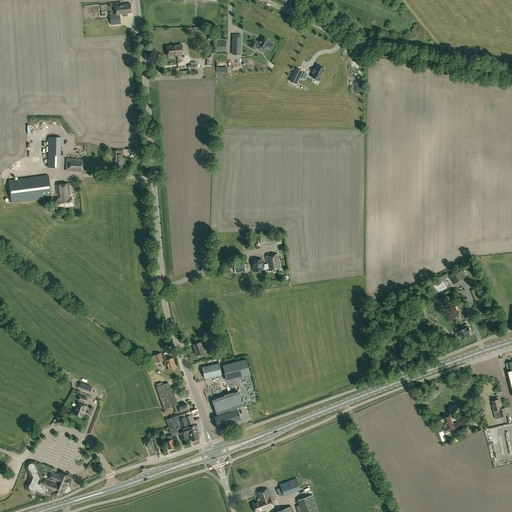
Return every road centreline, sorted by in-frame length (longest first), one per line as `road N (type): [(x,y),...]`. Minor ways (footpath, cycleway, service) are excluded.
road 1 (tertiary): [(213,450),(165,306),(136,0)]
road 2 (primary): [(259,437),(511,342)]
road 3 (unclassified): [(263,0),(373,54),(511,77)]
road 4 (unclassified): [(110,475),(93,445),(63,428),(38,434),(23,460),(0,450)]
